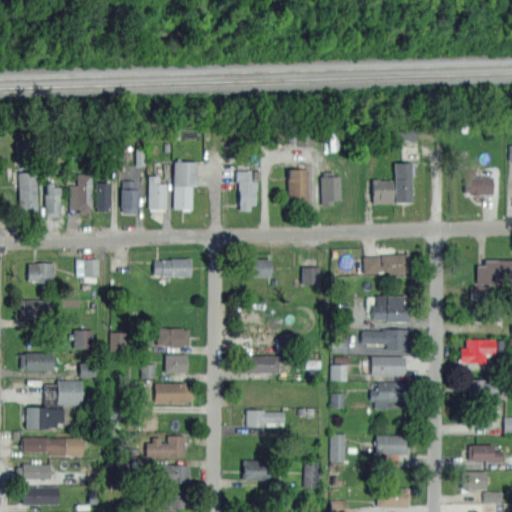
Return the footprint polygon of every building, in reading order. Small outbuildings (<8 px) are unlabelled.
[(298,136),(297,144),(311,145),(311,136),(298,136)] [(195,160),(194,185),(190,185),(189,208),(172,207),(174,159),(195,160)] [(394,202),(392,161),(415,160),(416,175),(410,175),(411,201),(394,202)] [(294,205),(294,200),(286,200),(285,168),(306,167),(307,205),(294,205)] [(36,170),(37,212),(18,212),(17,170),(36,170)] [(237,209),(237,181),(234,181),(234,170),(249,170),(249,179),(253,179),(254,204),(249,204),(249,209),(237,209)] [(492,195),(463,195),(463,170),(474,170),(474,176),(492,176),(492,195)] [(78,212),(78,207),(68,208),(68,184),(76,184),(76,173),(90,173),(91,208),(88,208),(88,212),(78,212)] [(165,208),(146,207),(147,175),(158,175),(158,182),(165,182),(165,208)] [(319,204),(318,176),(338,175),(339,199),(331,199),(331,204),(319,204)] [(371,202),(370,178),(391,178),(392,202),(371,202)] [(135,212),(120,212),(120,179),(135,179),(135,212)] [(58,216),(44,216),(44,182),(51,181),(51,185),(58,185),(58,216)] [(106,210),(94,210),(94,181),(108,182),(108,206),(106,206),(106,210)] [(362,273),(361,256),(378,255),(379,265),(380,265),(380,254),(407,253),(408,271),(380,272),(380,269),(379,269),(379,272),(362,273)] [(189,275),(160,275),(160,271),(154,271),(154,258),(169,258),(169,257),(189,256),(189,275)] [(98,275),(98,258),(75,259),(76,276),(98,275)] [(269,275),(245,276),(245,270),(240,270),(240,262),(245,262),(245,258),(269,258),(269,275)] [(511,281),(475,281),(475,264),(482,264),(482,259),(511,259),(511,281)] [(36,282),(36,279),(27,280),(26,263),(52,262),(53,282),(36,282)] [(301,284),(319,284),(318,266),(301,266),(301,284)] [(487,285),(469,286),(470,301),(487,300),(487,285)] [(407,294),(407,308),(410,308),(410,320),(386,320),(386,318),(372,318),(372,304),(378,304),(378,293),(407,294)] [(49,317),(19,316),(19,299),(50,299),(49,317)] [(496,321),(468,320),(468,305),(497,307),(496,321)] [(411,349),(384,349),(384,343),(360,343),(360,330),(380,330),(380,327),(411,327),(411,349)] [(187,344),(155,343),(156,328),(188,328),(187,344)] [(124,332),(109,331),(109,350),(124,350),(124,332)] [(483,361),(459,361),(459,347),(464,347),(464,339),(493,339),(493,353),(483,353),(483,361)] [(51,370),(18,370),(18,352),(51,352),(51,370)] [(185,353),(185,371),(163,370),(164,352),(185,353)] [(277,372),(243,372),(243,355),(277,355),(277,372)] [(369,374),(369,356),(403,355),(403,373),(369,374)] [(78,376),(95,376),(96,364),(79,363),(78,376)] [(154,363),(140,364),(140,377),(154,377),(154,363)] [(347,364),(330,364),(329,379),(346,380),(347,364)] [(495,398),(468,398),(468,378),(495,378),(495,379),(508,379),(508,396),(495,396),(495,398)] [(79,379),(79,403),(61,403),(61,421),(53,421),(53,425),(43,425),(43,427),(24,427),(24,406),(42,406),(42,383),(57,383),(57,379),(79,379)] [(152,402),(152,382),(184,381),(184,384),(189,384),(189,398),(185,398),(185,401),(152,402)] [(388,399),(388,408),(374,408),(374,399),(369,399),(369,389),(376,389),(376,381),(407,381),(407,399),(388,399)] [(342,392),(330,393),(330,407),(342,407),(342,392)] [(262,412),(281,411),(281,421),(263,421),(263,425),(245,425),(245,408),(262,408),(262,412)] [(511,433),(511,416),(503,417),(503,434),(511,433)] [(183,455),(144,454),(144,442),(150,442),(150,436),(158,437),(158,442),(166,442),(166,434),(183,434),(183,436),(186,436),(186,448),(183,448),(183,455)] [(344,434),(330,434),(329,460),(344,460),(344,434)] [(407,453),(374,453),(374,434),(407,434),(407,453)] [(81,454),(46,454),(46,450),(21,450),(21,436),(81,436),(81,454)] [(500,449),(499,460),(466,459),(466,443),(491,443),(491,449),(500,449)] [(397,466),(397,455),(382,454),(382,465),(397,466)] [(272,478),(240,478),(241,459),(273,459),(273,466),(276,467),(276,475),(272,474),(272,478)] [(303,488),(318,488),(318,461),(303,461),(303,488)] [(48,478),(20,477),(21,463),(48,463),(48,478)] [(186,482),(153,482),(153,464),(186,464),(186,482)] [(484,487),(460,488),(460,470),(484,470),(484,487)] [(58,502),(23,502),(23,486),(58,486),(58,502)] [(407,506),(375,506),(375,487),(407,487),(407,506)] [(182,509),(164,509),(164,497),(171,497),(172,490),(182,490),(182,492),(186,492),(185,507),(182,507),(182,509)] [(483,502),(502,502),(503,491),(483,491),(483,502)]
